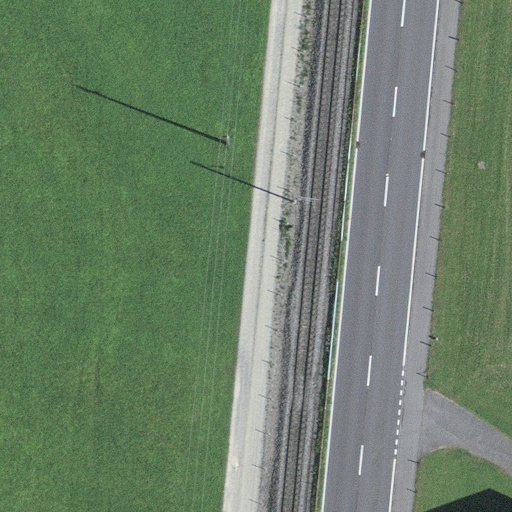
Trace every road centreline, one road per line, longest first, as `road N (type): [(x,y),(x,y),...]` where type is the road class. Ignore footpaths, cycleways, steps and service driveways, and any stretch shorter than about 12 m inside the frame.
road 1 (track): [(287,0),(238,511)]
road 2 (secondary): [(403,0),(354,511)]
road 3 (track): [(363,420),(465,431),(511,456)]
